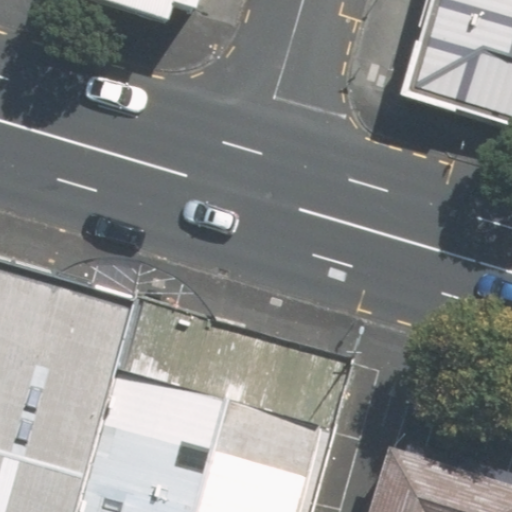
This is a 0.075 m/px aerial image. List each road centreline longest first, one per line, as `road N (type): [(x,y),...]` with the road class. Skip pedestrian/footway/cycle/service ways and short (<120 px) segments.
road 1 (primary): [(511,272),(248,193)]
road 2 (primary): [(248,193),(0,121)]
road 3 (residential): [(248,193),(307,0)]
